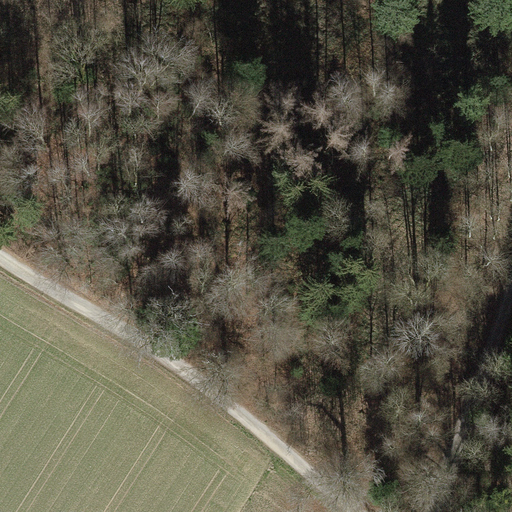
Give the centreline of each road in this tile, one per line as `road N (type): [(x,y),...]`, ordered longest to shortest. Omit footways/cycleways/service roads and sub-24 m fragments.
road 1 (track): [(0,253),(232,405),(353,511)]
road 2 (track): [(427,511),(511,294)]
